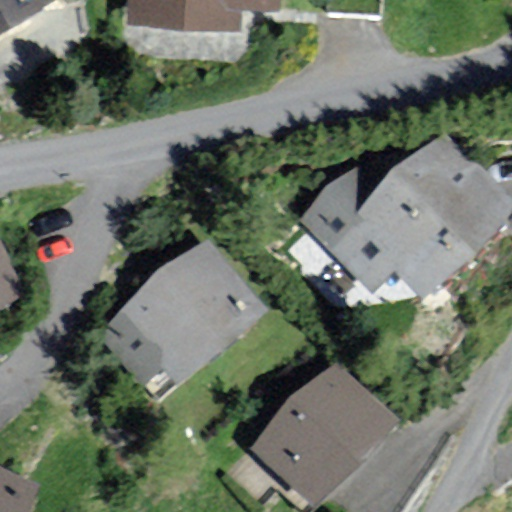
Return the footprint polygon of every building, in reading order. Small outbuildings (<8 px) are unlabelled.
[(0,0),(0,17),(32,0),(0,0)] [(133,0),(132,18),(234,26),(235,0),(133,0)] [(312,223),(373,288),(400,262),(427,290),(511,210),(511,200),(447,132),(384,191),(366,172),(312,223)] [(261,310),(206,245),(110,326),(150,373),(167,359),(182,377),(261,310)] [(0,307),(23,296),(0,247),(0,307)] [(388,417),(337,371),(266,449),(317,495),(388,417)] [(0,511),(18,511),(30,490),(0,474),(0,511)]
